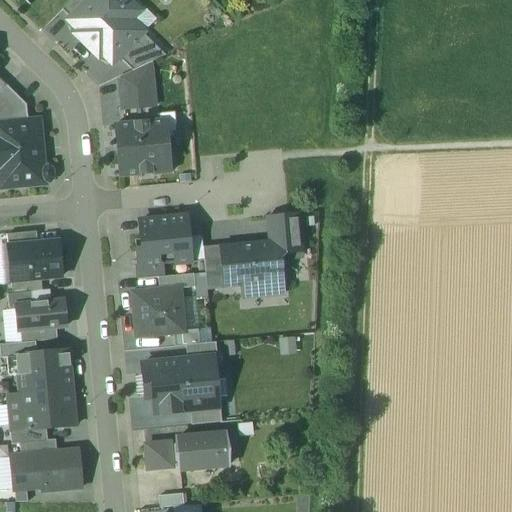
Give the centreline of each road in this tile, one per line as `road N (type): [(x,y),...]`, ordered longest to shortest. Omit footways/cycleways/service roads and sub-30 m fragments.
road 1 (track): [(358,511),(373,0)]
road 2 (residential): [(86,201),(115,511)]
road 3 (residential): [(0,21),(72,104),(86,201)]
road 4 (residential): [(269,188),(86,201)]
